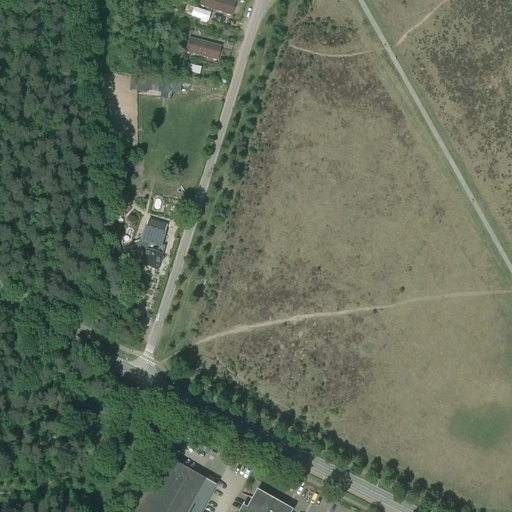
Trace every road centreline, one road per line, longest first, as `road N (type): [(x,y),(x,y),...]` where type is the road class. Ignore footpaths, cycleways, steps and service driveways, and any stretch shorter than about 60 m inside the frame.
road 1 (unclassified): [(142,378),(260,0)]
road 2 (secondary): [(411,511),(142,378)]
road 3 (secondary): [(142,378),(0,305)]
